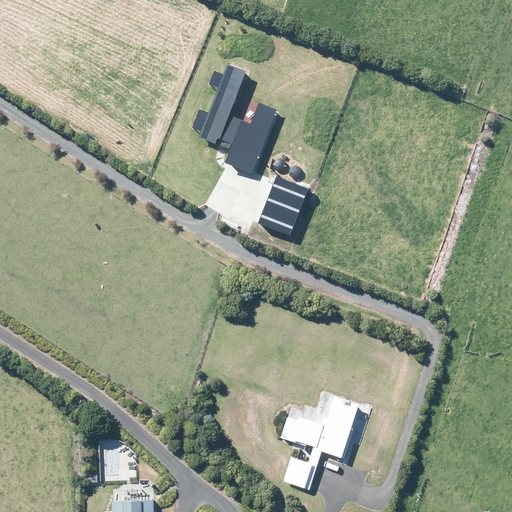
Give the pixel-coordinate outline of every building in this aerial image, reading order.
[(248,71),(226,62),(197,138),(228,150),(222,168),(253,179),(280,109),(261,101),(252,125),(230,116),(248,71)] [(275,177),(258,221),(289,233),(306,189),(275,177)] [(365,404),(371,406),(374,407),(376,400),(365,396),(362,403),(365,404)] [(342,460),(352,429),(349,428),(356,406),(332,398),(323,427),(296,418),(295,421),(287,419),(285,418),(279,439),(292,443),(304,447),(305,445),(312,447),(307,464),(295,460),(289,458),(281,482),(308,491),(309,487),(320,453),(342,460)] [(282,511),(286,501),(273,497),(268,511),(282,511)] [(152,511),(152,501),(108,503),(108,511),(152,511)]
